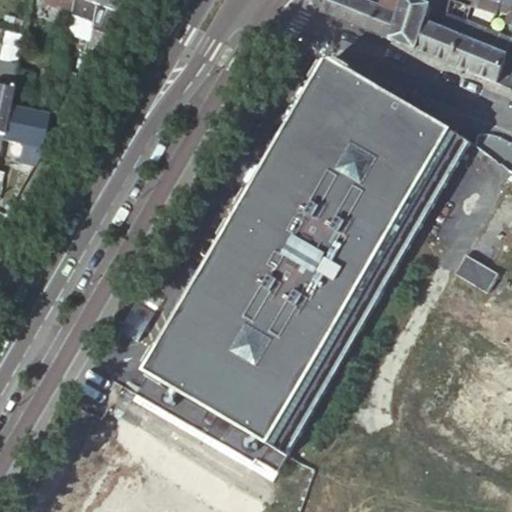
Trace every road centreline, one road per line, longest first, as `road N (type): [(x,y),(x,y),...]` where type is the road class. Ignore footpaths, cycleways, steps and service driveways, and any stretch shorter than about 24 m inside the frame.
road 1 (unknown): [(0,485),(231,96)]
road 2 (secondary): [(166,85),(0,369)]
road 3 (residential): [(239,4),(511,114)]
